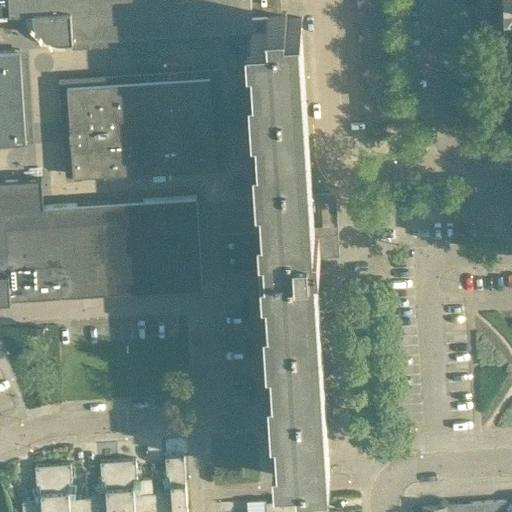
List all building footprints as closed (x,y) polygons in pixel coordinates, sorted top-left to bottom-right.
[(0,0),(0,12),(17,11),(16,0),(0,0)] [(16,0),(17,11),(33,10),(44,10),(43,0),(16,0)] [(72,38),(232,27),(230,0),(43,0),(44,10),(33,10),(33,13),(34,15),(35,18),(35,20),(37,23),(38,25),(39,27),(41,29),(43,31),(45,32),(47,34),(49,35),(51,36),(54,37),(56,38),(59,38),(61,38),(64,38),(72,38)] [(230,0),(232,27),(252,26),(301,23),(300,19),(302,19),(302,16),(286,17),(286,13),(287,13),(287,10),(282,11),(281,0),(230,0)] [(357,0),(358,8),(382,7),(381,0),(357,0)] [(358,8),(359,21),(383,19),(382,7),(358,8)] [(359,21),(360,33),(384,31),(383,19),(359,21)] [(261,237),(243,238),(244,258),(262,257),(262,258),(267,258),(280,467),(297,466),(298,477),(297,477),(297,479),(316,478),(316,475),(315,475),(315,472),(330,471),(327,439),(315,255),(340,253),(338,233),(338,231),(314,233),(314,232),(314,224),(312,199),(312,198),(312,190),(301,23),(252,26),(263,200),(263,202),(265,227),(265,235),(261,235),(261,237)] [(360,33),(360,45),(384,44),(384,31),(360,33)] [(360,45),(361,58),(385,56),(384,44),(360,45)] [(0,49),(0,80),(22,79),(20,48),(0,49)] [(361,58),(362,70),(386,69),(385,56),(361,58)] [(362,70),(363,83),(387,81),(386,69),(362,70)] [(211,73),(138,78),(141,124),(153,123),(213,120),(211,73)] [(68,83),(71,129),(130,125),(141,124),(138,78),(68,83)] [(0,80),(0,110),(24,109),(22,79),(0,80)] [(363,83),(364,95),(388,94),(387,81),(363,83)] [(364,95),(365,108),(388,106),(388,94),(364,95)] [(388,106),(365,108),(365,120),(389,118),(388,106)] [(24,109),(0,110),(0,140),(26,139),(24,109)] [(216,164),(213,120),(153,123),(156,168),(216,164)] [(153,123),(141,124),(130,125),(133,170),(156,168),(153,123)] [(130,125),(71,129),(74,173),(133,170),(130,125)] [(42,176),(0,178),(0,207),(43,204),(42,176)] [(43,204),(0,207),(0,297),(82,292),(98,291),(201,284),(202,284),(202,283),(197,210),(196,194),(43,204)] [(166,489),(153,490),(155,510),(188,508),(184,453),(166,454),(167,474),(163,475),(166,489)] [(136,456),(119,458),(122,511),(127,511),(155,510),(153,490),(140,491),(142,476),(137,476),(136,456)] [(102,493),(88,494),(89,511),(122,511),(119,458),(101,459),(102,478),(98,479),(102,493)] [(71,461),(53,462),(56,511),(89,511),(88,494),(75,495),(77,481),(72,480),(71,461)] [(22,499),(23,511),(56,511),(53,462),(36,463),(37,483),(33,484),(36,498),(22,499)] [(307,496),(287,498),(287,511),(342,511),(343,510),(323,511),(322,507),(308,510),(307,496)] [(287,511),(287,498),(266,499),(267,511),(262,511),(253,511),(252,511),(287,511)] [(507,498),(495,499),(495,511),(507,511),(507,503),(507,498)] [(483,511),(483,499),(471,500),(471,511),(483,511)] [(495,511),(495,499),(483,499),(483,511),(495,511)] [(471,511),(471,500),(458,501),(459,511),(471,511)] [(446,501),(446,503),(446,511),(459,511),(458,501),(446,501)] [(446,511),(446,503),(422,505),(422,511),(446,511)]
